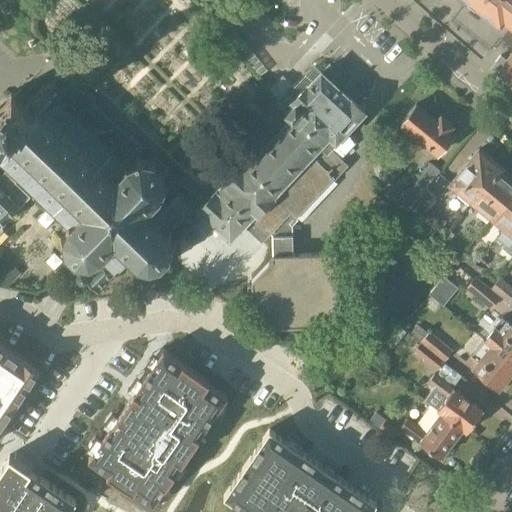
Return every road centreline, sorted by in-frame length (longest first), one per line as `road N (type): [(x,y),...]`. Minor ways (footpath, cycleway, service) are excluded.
road 1 (residential): [(0,307),(68,337),(165,321),(206,332),(285,383),(305,426),(383,489),(391,511)]
road 2 (residential): [(511,109),(386,0)]
